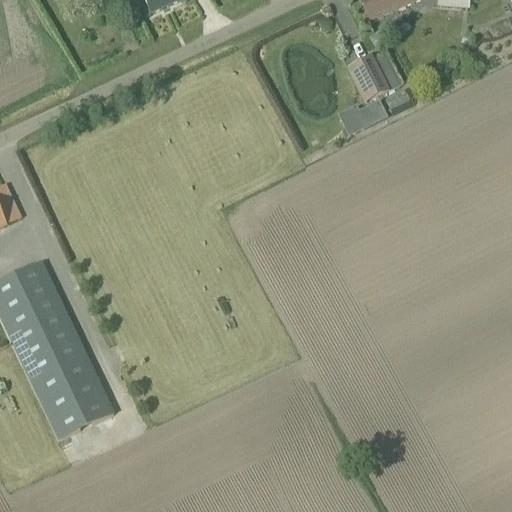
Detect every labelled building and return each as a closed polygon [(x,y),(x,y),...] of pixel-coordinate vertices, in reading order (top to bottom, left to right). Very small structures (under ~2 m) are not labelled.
[(181,3),(179,0),(141,0),(150,18),(181,3)] [(361,0),(359,1),(368,23),(423,0),(361,0)] [(364,108),(376,102),(390,95),(374,63),(373,60),(347,73),(364,108)] [(359,115),(342,123),(348,136),(349,138),(385,121),(384,118),(378,106),(359,115)] [(0,231),(20,222),(13,206),(4,188),(0,190),(0,231)] [(41,264),(0,283),(0,321),(58,444),(113,418),(41,264)]
